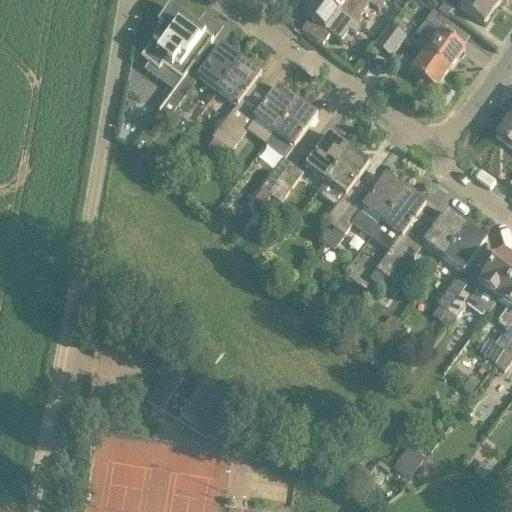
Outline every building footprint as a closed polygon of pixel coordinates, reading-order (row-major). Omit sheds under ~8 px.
[(355,38),(360,31),(319,0),(315,0),(302,18),(309,23),(302,32),(323,48),(330,38),(340,46),(349,34),(355,38)] [(387,1),(385,0),(319,0),(360,31),(361,30),(357,28),(361,22),(359,20),(369,7),(378,14),(387,1)] [(483,29),(498,9),(485,0),(467,0),(464,4),(459,0),(446,0),(445,1),(483,29)] [(485,0),(498,9),(504,0),(485,0)] [(162,69),(182,84),(193,68),(213,43),(210,40),(194,29),(170,11),(157,28),(162,31),(140,61),(149,67),(158,74),(162,69)] [(424,57),(449,75),(464,55),(440,37),(448,27),(433,15),(410,46),(424,57)] [(390,62),(404,43),(405,42),(388,29),(387,31),(373,50),(390,62)] [(217,95),(241,64),(220,49),(202,74),(193,68),(182,84),(169,102),(159,115),(159,116),(168,124),(189,95),(198,81),(217,95)] [(434,95),(449,75),(424,57),(415,69),(401,59),(396,67),(434,95)] [(236,109),(237,110),(238,108),(261,79),(241,64),(217,95),(236,109)] [(253,123),(254,124),(272,138),(296,105),(277,91),(255,120),(253,123)] [(296,105),(272,138),(293,153),(317,120),(296,105)] [(237,110),(236,109),(229,119),(211,142),(221,149),(247,115),(238,108),(237,110)] [(253,123),(255,120),(247,115),(221,149),(228,154),(231,156),(246,135),(254,124),(253,123)] [(511,120),(510,120),(494,142),(511,155),(511,120)] [(325,185),(348,154),(328,139),(305,170),(325,185)] [(348,154),(325,185),(346,200),(369,169),(348,154)] [(270,200),(292,170),(283,163),(261,193),(270,200)] [(292,170),(270,200),(280,207),(302,177),(292,170)] [(370,242),(382,227),(405,196),(385,180),(372,198),(364,192),(348,212),(334,232),(324,246),(333,253),(352,228),(370,242)] [(405,196),(382,227),(401,242),(425,210),(405,196)] [(334,232),(348,212),(339,205),(324,225),(334,232)] [(442,263),(466,231),(446,216),(422,249),(442,263)] [(466,231),(442,263),(462,278),(486,246),(466,231)] [(385,281),(405,254),(395,247),(375,273),(385,281)] [(405,254),(385,281),(395,288),(414,261),(405,254)] [(489,317),(498,305),(511,285),(511,264),(502,257),(478,290),(480,291),(471,302),(462,295),(446,316),(440,324),(450,331),(467,308),(482,319),(486,315),(489,317)] [(379,289),(385,281),(375,273),(369,281),(379,289)] [(284,291),(288,291),(291,288),(291,283),(288,280),(283,280),(280,283),(280,288),(284,291)] [(503,358),(511,345),(511,285),(498,305),(508,312),(498,326),(506,332),(493,351),(491,349),(482,361),(494,370),(503,358)] [(446,316),(462,295),(452,288),(437,309),(446,316)] [(297,304),(300,299),(298,294),(292,293),(289,298),(291,303),(297,304)] [(198,358),(210,345),(197,332),(184,346),(198,358)] [(511,345),(503,358),(494,370),(504,377),(511,365),(511,345)] [(243,416),(170,370),(146,407),(162,417),(169,405),(184,415),(179,423),(205,439),(211,430),(214,432),(216,429),(229,438),(243,416)] [(393,392),(403,381),(390,370),(380,381),(393,392)] [(471,400),(481,387),(473,381),(464,394),(471,400)] [(409,483),(422,463),(407,452),(394,472),(409,483)] [(369,476),(351,464),(341,477),(359,490),(369,476)] [(483,484),(492,472),(483,465),(474,477),(483,484)] [(433,477),(421,468),(413,479),(425,488),(433,477)]
